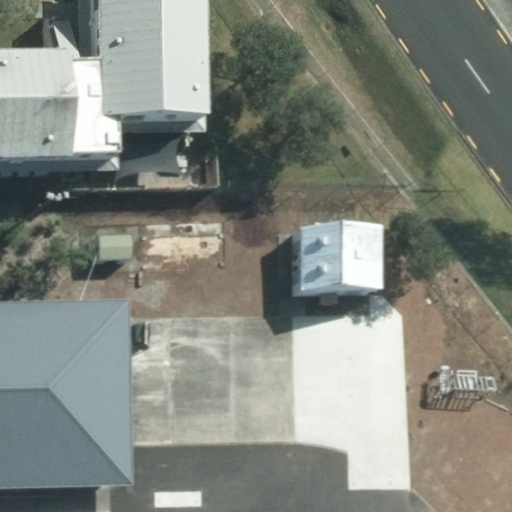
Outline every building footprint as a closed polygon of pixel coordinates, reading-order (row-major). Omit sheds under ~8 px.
[(0,57),(0,179),(114,176),(113,139),(203,137),(199,0),(76,0),(78,71),(71,70),(71,26),(45,27),(45,57),(0,57)] [(142,215),(140,262),(232,265),(233,219),(142,215)] [(379,297),(379,230),(293,228),(293,297),(379,297)] [(131,239),(94,238),(95,265),(129,265),(131,239)] [(0,511),(0,496),(135,495),(131,305),(0,307),(0,511)] [(193,305),(192,345),(245,346),(245,306),(193,305)] [(173,324),(138,322),(135,400),(170,402),(173,324)] [(301,354),(259,352),(256,436),(297,438),(301,354)]
